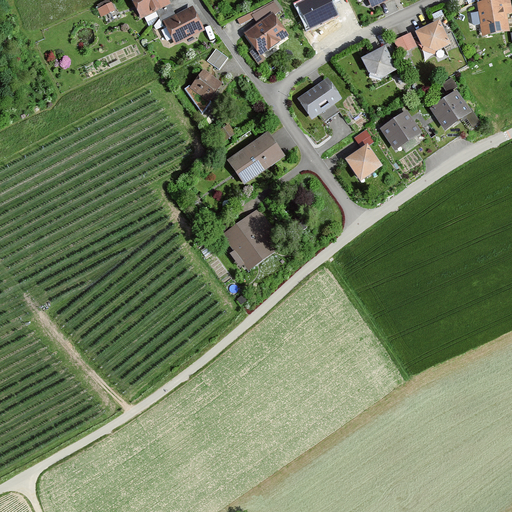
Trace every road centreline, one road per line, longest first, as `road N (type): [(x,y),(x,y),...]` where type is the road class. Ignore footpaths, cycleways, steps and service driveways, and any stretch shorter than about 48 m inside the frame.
road 1 (unclassified): [(360,226),(132,412),(0,489)]
road 2 (residential): [(266,89),(430,0)]
road 3 (unclassified): [(511,132),(360,226)]
road 4 (residential): [(360,226),(266,89)]
road 5 (track): [(132,412),(39,314)]
